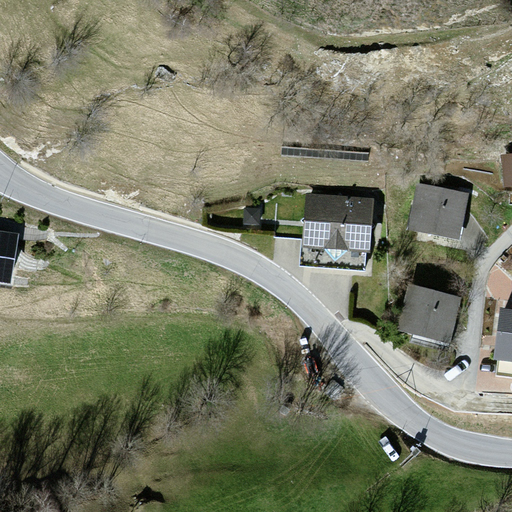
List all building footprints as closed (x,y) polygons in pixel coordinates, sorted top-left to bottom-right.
[(511,154),(501,155),(504,187),(511,186),(511,154)] [(469,201),(414,188),(404,234),(459,246),(469,201)] [(371,206),(303,200),(297,268),(365,274),(371,206)] [(0,236),(0,291),(8,293),(19,240),(0,236)] [(460,300),(413,288),(401,334),(449,346),(460,300)] [(511,384),(511,315),(494,313),(487,365),(495,366),(493,382),(511,384)]
